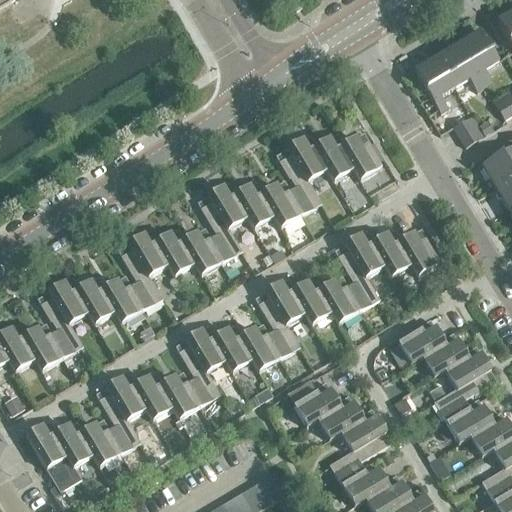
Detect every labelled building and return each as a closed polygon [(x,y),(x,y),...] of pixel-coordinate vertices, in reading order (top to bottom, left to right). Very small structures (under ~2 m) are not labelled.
[(0,0),(0,12),(12,5),(9,0),(0,0)] [(511,12),(510,14),(510,16),(496,24),(511,50),(511,12)] [(472,39),(458,48),(484,91),(491,87),(483,74),(498,65),(480,34),(478,35),(477,34),(472,37),(472,39)] [(438,60),(436,61),(454,91),(468,83),(476,96),(484,91),(458,48),(445,56),(443,55),(437,58),(438,60)] [(440,100),(454,91),(436,61),(434,62),(433,61),(427,64),(427,66),(414,74),(440,118),(448,113),(440,100)] [(511,114),(511,92),(503,98),(511,114)] [(504,124),(511,118),(511,114),(503,98),(492,105),(504,124)] [(459,142),(478,130),(472,120),(453,131),(459,142)] [(465,152),(484,141),(478,130),(459,142),(465,152)] [(363,137),(355,142),(355,141),(343,148),(341,150),(339,151),(353,174),(359,185),(380,172),(367,150),(370,148),(363,137)] [(313,152),(326,175),(333,186),(353,174),(339,151),(341,150),(343,148),(337,138),(329,143),(329,142),(317,149),(313,152)] [(311,184),(326,175),(313,152),(317,149),(310,139),(302,144),(302,143),(287,152),(307,186),(311,184)] [(511,142),(507,146),(511,152),(481,170),(489,183),(488,185),(491,191),(493,190),(494,192),(511,181),(511,142)] [(287,152),(286,153),(276,159),(280,165),(279,166),(288,183),(289,182),(295,192),(290,196),(287,198),(300,221),(321,208),(307,186),(287,152)] [(507,214),(511,211),(511,181),(494,192),(496,194),(494,195),(497,201),(500,201),(507,214)] [(280,233),(300,221),(287,198),(290,196),(284,185),(276,190),(275,189),(264,196),(260,199),(273,222),(280,233)] [(253,234),(273,222),(260,199),(264,196),(257,186),(249,191),(237,197),(234,199),(247,223),(253,234)] [(231,187),(223,191),(222,191),(207,200),(228,234),(247,223),(234,199),(237,197),(231,187)] [(221,268),(241,256),(228,234),(207,200),(207,201),(197,207),(200,213),(216,240),(211,243),(207,245),(221,268)] [(328,224),(322,227),(326,234),(332,230),(328,224)] [(178,233),(170,238),(158,245),(153,247),(167,271),(174,282),(194,270),(181,246),(184,244),(178,233)] [(200,280),(221,268),(207,245),(211,243),(205,233),(196,237),(184,244),(181,246),(194,270),(200,280)] [(438,268),(424,246),(424,245),(428,244),(421,233),(413,238),(413,237),(401,244),(397,247),(411,270),(417,281),(438,268)] [(148,282),(167,271),(153,247),(158,245),(151,234),(143,239),(128,248),(148,282)] [(395,234),(386,239),(386,238),(374,245),(370,248),(384,271),(391,282),(411,270),(397,247),(401,244),(395,234)] [(384,271),(370,248),(374,245),(368,235),(360,240),(360,239),(345,248),(365,282),(384,271)] [(162,304),(148,282),(128,248),(127,248),(127,249),(117,255),(136,288),(131,291),(127,293),(141,316),(162,304)] [(334,255),(337,261),(353,288),(348,292),(345,293),(358,316),(378,304),(371,291),(374,289),(370,282),(367,284),(365,282),(345,248),(344,249),(334,255)] [(269,259),(274,266),(284,260),(280,253),(269,259)] [(100,294),(114,317),(121,328),(141,316),(127,293),(131,291),(125,280),(117,285),(116,285),(105,292),(100,294)] [(94,329),(114,317),(100,294),(105,292),(98,281),(90,286),(78,293),(74,295),(88,318),(94,329)] [(341,281),(333,286),(333,285),(321,292),(317,295),(331,318),(338,329),(358,316),(345,293),(348,292),(341,281)] [(48,296),(69,330),(88,318),(74,295),(78,293),(72,282),(64,287),(63,286),(47,296),(48,296)] [(315,282),(307,287),(307,286),(295,293),(291,295),(305,319),(311,330),(331,318),(317,295),(321,292),(315,282)] [(288,283),(280,287),(265,296),(286,330),(305,319),(291,295),(295,293),(288,283)] [(431,291),(427,295),(429,300),(434,301),(437,297),(436,292),(431,291)] [(38,302),(41,309),(40,309),(50,326),(51,325),(57,335),(52,338),(50,339),(48,341),(62,364),(82,352),(69,330),(48,296),(38,302)] [(254,303),(258,309),(274,336),(268,339),(265,341),(278,364),(299,352),(286,330),(265,296),(264,297),(254,303)] [(420,334),(398,347),(410,368),(421,362),(444,348),(442,344),(435,332),(434,332),(429,324),(419,331),(420,334)] [(37,332),(25,339),(21,342),(35,365),(41,376),(62,364),(48,341),(50,339),(52,338),(45,328),(37,333),(37,332)] [(262,328),(254,333),(242,340),(237,343),(251,366),(258,377),(278,364),(265,341),(268,339),(262,328)] [(15,377),(35,365),(21,342),(25,339),(19,329),(11,334),(10,333),(0,339),(0,352),(8,366),(15,377)] [(231,378),(251,366),(237,343),(242,340),(235,329),(227,334),(215,341),(211,343),(225,367),(231,378)] [(206,378),(225,367),(211,343),(215,341),(209,330),(201,335),(186,344),(206,378)] [(433,382),(444,375),(467,361),(465,357),(457,345),(452,337),(442,344),(444,348),(421,362),(433,382)] [(175,351),(178,357),(194,384),(189,387),(185,389),(199,412),(219,400),(206,378),(186,344),(185,344),(185,345),(175,351)] [(467,361),(444,375),(455,394),(489,373),(480,358),(480,359),(475,350),(465,357),(467,361)] [(0,370),(8,366),(0,352),(0,370)] [(433,407),(446,427),(469,413),(466,410),(463,404),(473,398),(474,399),(490,389),(496,386),(490,375),(490,374),(489,373),(455,394),(433,407)] [(158,390),(172,413),(178,424),(199,412),(185,389),(189,387),(182,376),(174,381),(162,388),(158,390)] [(152,425),(172,413),(158,390),(162,388),(156,377),(148,382),(147,382),(136,389),(131,391),(145,414),(152,425)] [(129,378),(121,383),(121,382),(106,391),(127,426),(145,414),(131,391),(136,389),(129,378)] [(305,431),(317,425),(340,411),(337,406),(330,395),(325,387),(314,393),(316,396),(293,410),(305,431)] [(127,426),(106,391),(105,392),(95,398),(99,405),(98,405),(114,431),(109,434),(105,437),(119,460),(123,466),(126,464),(122,458),(140,448),(127,426)] [(259,408),(254,400),(247,404),(252,412),(254,411),(259,408)] [(337,406),(340,411),(317,425),(328,444),(339,438),(363,423),(360,420),(353,408),(348,400),(337,406)] [(404,402),(394,408),(400,418),(410,412),(404,402)] [(458,448),(469,441),(492,427),(489,423),(482,411),(477,403),(466,410),(469,413),(446,427),(458,448)] [(363,423),(339,438),(351,456),(385,436),(376,421),(371,413),(360,420),(363,423)] [(492,427),(469,441),(481,461),(492,454),(511,442),(511,435),(505,424),(505,425),(500,417),(489,423),(492,427)] [(103,424),(95,429),(94,428),(83,435),(78,438),(92,461),(99,472),(119,460),(105,437),(109,434),(103,424)] [(76,425),(68,430),(68,429),(56,436),(53,438),(73,472),(92,461),(78,438),(83,435),(76,425)] [(50,426),(42,430),(41,430),(25,440),(59,497),(80,484),(73,472),(53,438),(56,436),(50,426)] [(385,436),(351,456),(329,470),(341,490),(364,476),(362,473),(359,467),(385,451),(391,447),(385,437),(385,436)] [(511,442),(492,454),(503,473),(511,468),(511,442)] [(437,459),(434,453),(425,458),(428,464),(437,459)] [(387,457),(379,462),(384,469),(392,464),(387,457)] [(353,511),(364,504),(388,490),(385,486),(378,474),(377,474),(373,466),(362,473),(364,476),(341,490),(353,511)] [(481,487),(493,507),(511,495),(511,468),(503,473),(481,487)] [(273,478),(262,485),(275,505),(285,499),(273,478)] [(369,511),(395,511),(410,503),(409,501),(408,499),(401,487),(400,488),(396,479),(385,486),(388,490),(364,504),(369,511)] [(275,505),(262,485),(252,491),(264,511),(275,505)] [(252,491),(242,497),(250,511),(263,511),(264,511),(252,491)] [(410,503),(395,511),(430,511),(424,501),(423,501),(419,493),(408,499),(409,501),(410,503)] [(496,511),(511,511),(511,495),(493,507),(496,511)] [(250,511),(242,497),(232,503),(236,511),(250,511)] [(236,511),(232,503),(221,509),(222,511),(236,511)]
